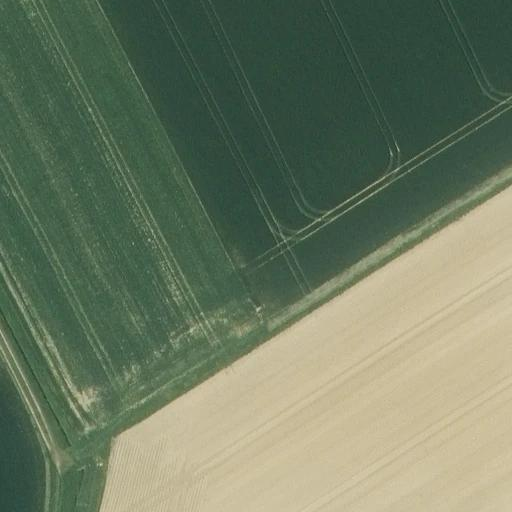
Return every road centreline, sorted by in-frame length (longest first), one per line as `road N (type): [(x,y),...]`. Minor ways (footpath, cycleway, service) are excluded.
road 1 (track): [(55,468),(511,180)]
road 2 (track): [(49,511),(55,468),(0,344)]
